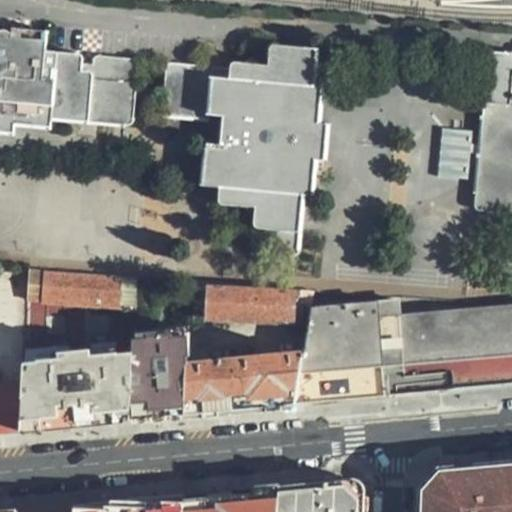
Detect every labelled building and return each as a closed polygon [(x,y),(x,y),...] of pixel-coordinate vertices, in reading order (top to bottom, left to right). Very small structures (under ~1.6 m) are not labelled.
[(12,124),(46,128),(47,120),(127,127),(134,60),(90,55),(89,70),(77,69),(78,54),(43,50),(45,30),(19,29),(18,35),(0,33),(0,132),(11,134),(12,124)] [(322,122),(325,85),(316,84),(320,45),(269,40),(267,62),(230,58),(228,67),(164,61),(160,117),(211,120),(212,113),(225,114),(223,143),(203,141),(199,186),(219,187),(218,203),(256,207),(254,250),(303,255),(308,194),(317,193),(320,160),(328,160),(331,122),(322,122)] [(468,205),(489,206),(489,204),(494,201),(498,199),(502,199),(507,200),(511,202),(511,50),(486,47),(468,205)] [(489,204),(489,206),(491,209),(498,215),(507,218),(511,216),(511,202),(507,200),(502,199),(498,199),(494,201),(489,204)] [(135,307),(137,276),(28,270),(26,299),(135,307)] [(311,306),(313,291),(192,281),(190,314),(305,324),(306,319),(308,319),(311,306)] [(293,403),(383,395),(380,364),(511,349),(511,302),(400,313),(399,299),(311,306),(308,319),(302,352),(293,403)] [(133,340),(133,348),(128,418),(155,415),(183,413),(186,365),(189,324),(152,329),(151,334),(143,335),(142,339),(133,340)] [(133,348),(22,357),(20,380),(18,428),(72,423),(128,418),(133,348)] [(302,352),(186,365),(183,413),(238,408),(293,403),(302,352)] [(18,428),(20,380),(0,380),(0,429),(2,430),(18,428)] [(511,511),(511,465),(439,472),(421,491),(420,511),(511,511)] [(319,480),(278,484),(275,511),(363,511),(364,494),(347,477),(319,480)] [(227,499),(182,503),(181,511),(275,511),(278,484),(255,487),(256,496),(227,499)] [(132,498),(75,503),(74,511),(181,511),(182,503),(183,493),(132,498)] [(74,511),(75,503),(46,506),(15,509),(15,511),(74,511)]
